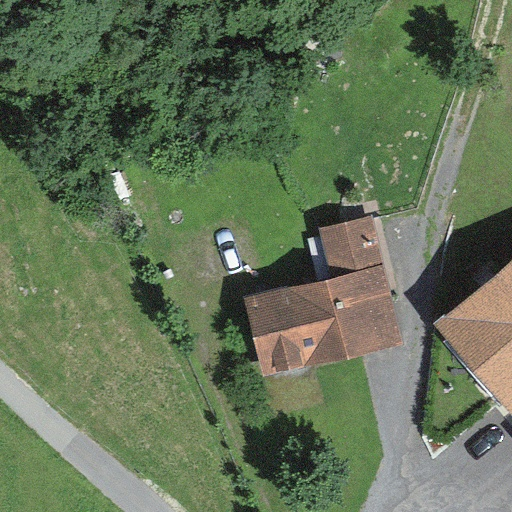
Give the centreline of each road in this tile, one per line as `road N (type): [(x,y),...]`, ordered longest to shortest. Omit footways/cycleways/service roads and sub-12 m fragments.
road 1 (track): [(384,511),(402,481),(408,252),(501,0)]
road 2 (track): [(149,511),(0,377)]
